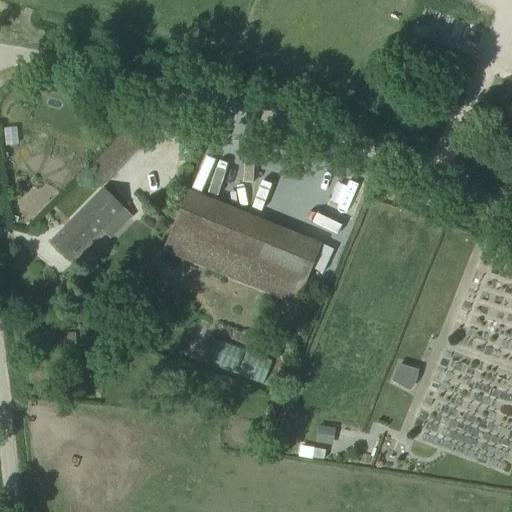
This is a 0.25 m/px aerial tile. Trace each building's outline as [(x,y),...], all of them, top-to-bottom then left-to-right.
[(132,123),(85,171),(101,187),(149,138),(132,123)] [(372,178),(332,165),(262,146),(250,216),(320,243),(341,252),(354,222),(372,178)] [(110,239),(132,216),(103,188),(50,241),(71,261),(101,230),(110,239)] [(173,229),(305,282),(320,243),(250,216),(188,191),(173,229)] [(305,282),(173,229),(164,253),(296,305),(305,282)] [(93,261),(82,273),(93,284),(105,272),(93,261)] [(76,332),(64,332),(66,371),(77,371),(76,332)] [(215,337),(206,360),(257,381),(266,357),(215,337)] [(415,389),(422,372),(402,363),(395,380),(415,389)] [(281,371),(276,383),(286,387),(291,375),(281,371)] [(320,428),(317,445),(335,448),(338,431),(320,428)]
